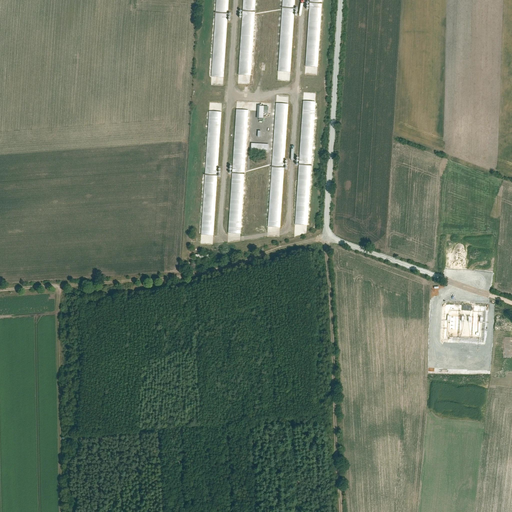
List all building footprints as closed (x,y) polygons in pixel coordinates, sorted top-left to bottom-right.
[(217,0),(217,11),(223,11),(223,10),(226,10),(226,0),(217,0)] [(257,10),(257,0),(244,0),(244,10),(257,10)] [(310,3),(307,66),(320,67),(323,3),(310,3)] [(280,71),(292,72),(295,8),(283,8),(280,71)] [(243,11),(240,75),(253,75),(255,11),(243,11)] [(216,13),(213,76),(225,77),(229,14),(216,13)] [(304,101),(301,160),(305,160),(304,164),(314,164),(316,101),(304,101)] [(286,163),(289,104),(277,103),(273,165),(279,166),(279,162),(286,163)] [(261,118),(265,118),(265,112),(270,112),(270,106),(261,106),(261,118)] [(237,109),(234,172),(246,172),(249,110),(237,109)] [(209,111),(207,174),(216,174),(216,171),(220,171),(222,111),(209,111)] [(252,143),(252,152),(270,152),(270,144),(252,143)] [(299,165),(297,224),(310,225),(312,165),(299,165)] [(282,227),(285,167),(272,167),(269,227),(282,227)] [(243,233),(245,174),(232,173),(230,233),(243,233)] [(205,175),(203,235),(216,235),(218,175),(205,175)]
